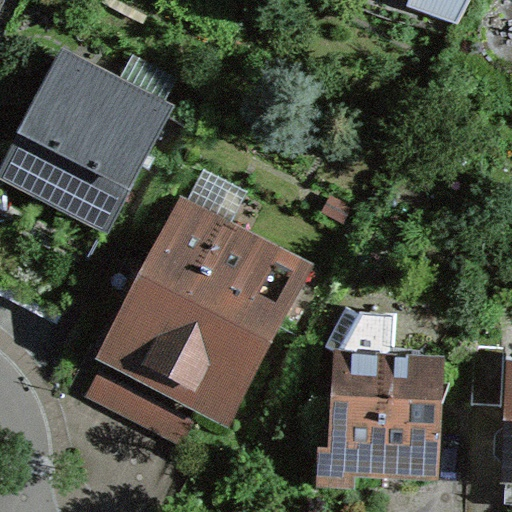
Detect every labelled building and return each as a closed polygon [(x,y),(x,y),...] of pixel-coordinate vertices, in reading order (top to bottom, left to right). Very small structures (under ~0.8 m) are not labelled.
[(410,0),(408,7),(459,25),(471,0),(410,0)] [(166,115),(62,62),(17,152),(49,168),(42,182),(114,219),(166,115)] [(49,168),(17,152),(0,184),(0,283),(64,316),(114,219),(42,182),(49,168)] [(302,272),(184,212),(110,354),(136,367),(202,402),(228,415),(302,272)] [(439,390),(440,362),(394,360),(395,318),(360,316),(347,310),(327,349),(340,357),(336,454),(351,473),(435,476),(438,407),(431,400),(439,390)] [(505,345),(474,345),(473,405),(504,405),(505,345)] [(202,402),(136,367),(118,401),(185,436),(202,402)]
